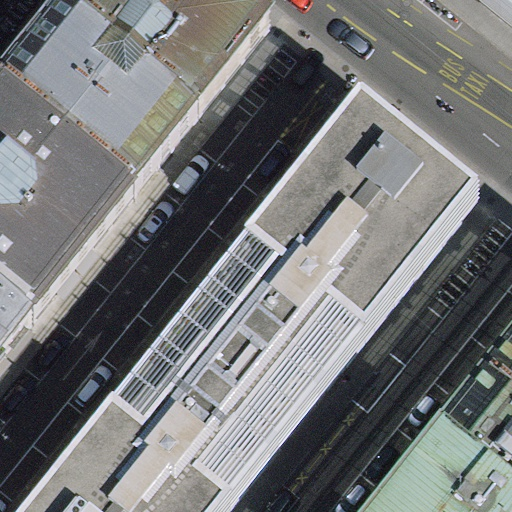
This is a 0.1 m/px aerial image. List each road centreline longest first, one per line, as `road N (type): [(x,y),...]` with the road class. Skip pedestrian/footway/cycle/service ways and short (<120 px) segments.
road 1 (residential): [(0,460),(368,13)]
road 2 (residential): [(511,266),(314,511)]
road 3 (secondary): [(511,128),(368,13)]
